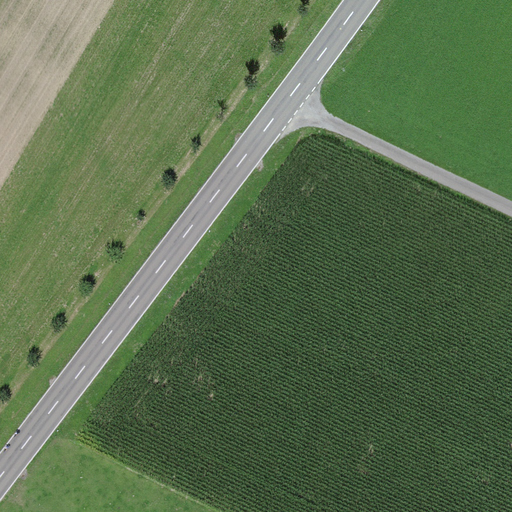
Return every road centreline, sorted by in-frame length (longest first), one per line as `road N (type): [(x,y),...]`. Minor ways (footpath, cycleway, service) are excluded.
road 1 (primary): [(362,0),(0,478)]
road 2 (track): [(287,103),(511,208)]
